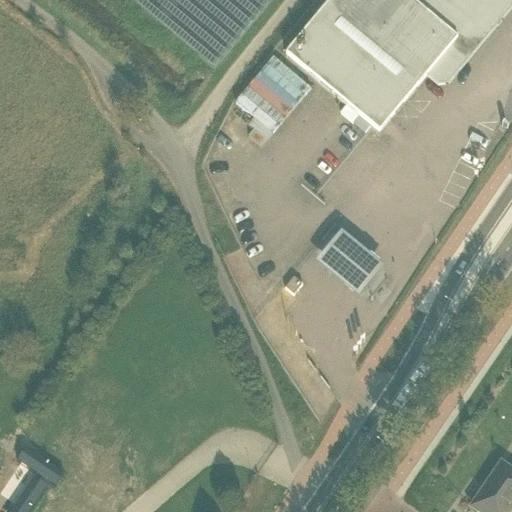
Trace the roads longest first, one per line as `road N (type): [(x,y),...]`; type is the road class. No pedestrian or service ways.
road 1 (primary): [(511,190),(444,290),(380,421)]
road 2 (primary): [(380,421),(511,246)]
road 3 (unclassified): [(172,158),(297,0)]
